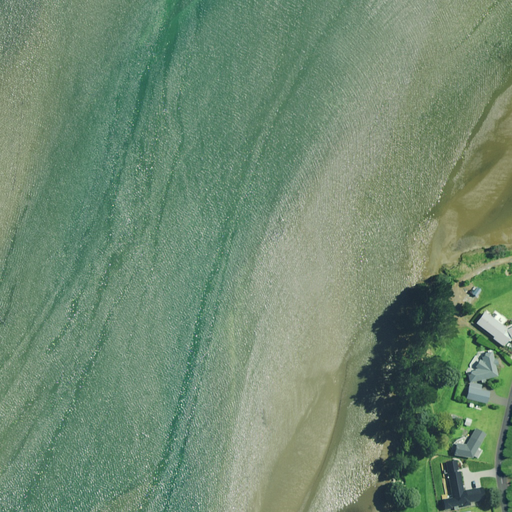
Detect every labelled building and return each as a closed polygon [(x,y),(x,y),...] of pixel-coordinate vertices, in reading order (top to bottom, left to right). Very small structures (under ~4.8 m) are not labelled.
[(471,307),(481,292),(474,287),(463,303),(471,307)] [(511,320),(511,326),(507,330),(506,329),(503,327),(484,313),(476,324),(493,337),(492,339),(503,347),(509,339),(511,342),(511,320)] [(466,374),(468,383),(498,377),(496,367),(499,367),(498,359),(493,360),(492,352),(481,354),(483,364),(479,360),(474,366),(479,370),(466,374)] [(481,386),(468,383),(465,399),(486,404),(489,392),(480,390),(481,386)] [(465,445),(453,443),(451,452),(454,453),(454,455),(472,459),(472,457),(476,458),(481,452),(477,450),(480,443),(470,438),(465,445)]
